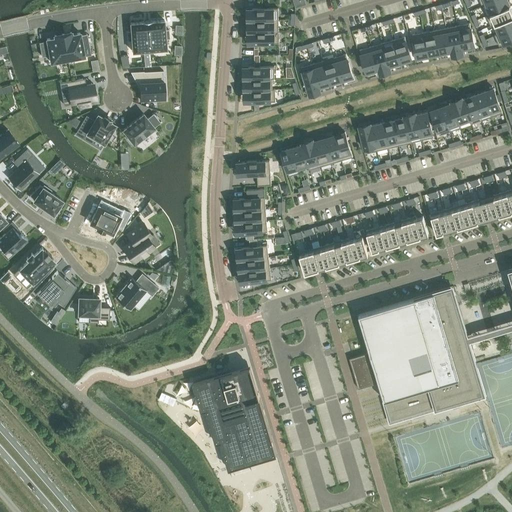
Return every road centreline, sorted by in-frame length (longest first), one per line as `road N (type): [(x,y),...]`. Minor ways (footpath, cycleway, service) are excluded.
road 1 (residential): [(225,2),(215,211),(230,317)]
road 2 (residential): [(292,214),(511,149)]
road 3 (residential): [(412,263),(272,304),(265,316)]
road 4 (residential): [(265,316),(416,278)]
road 5 (unknown): [(85,227),(217,164)]
road 6 (residential): [(54,233),(90,279),(103,277),(112,258),(106,247),(69,236)]
road 7 (residential): [(104,12),(225,2)]
